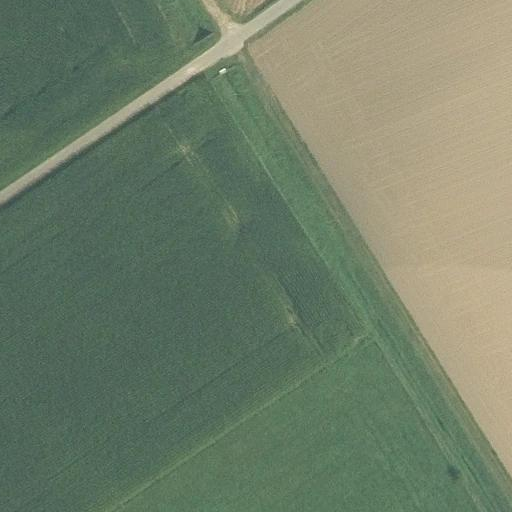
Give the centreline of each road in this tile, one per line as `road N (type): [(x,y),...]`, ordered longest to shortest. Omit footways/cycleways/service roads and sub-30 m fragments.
road 1 (track): [(511,479),(210,0)]
road 2 (track): [(0,209),(306,0)]
